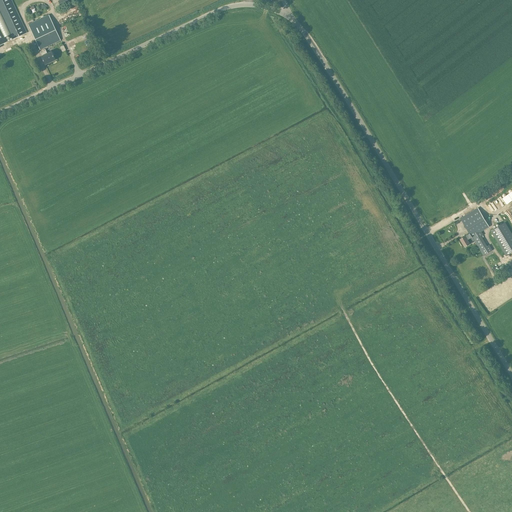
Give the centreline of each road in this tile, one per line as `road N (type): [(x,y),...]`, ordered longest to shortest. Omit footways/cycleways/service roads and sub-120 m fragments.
road 1 (unclassified): [(511,376),(294,19)]
road 2 (unclassified): [(0,112),(220,9),(250,4),(294,19)]
